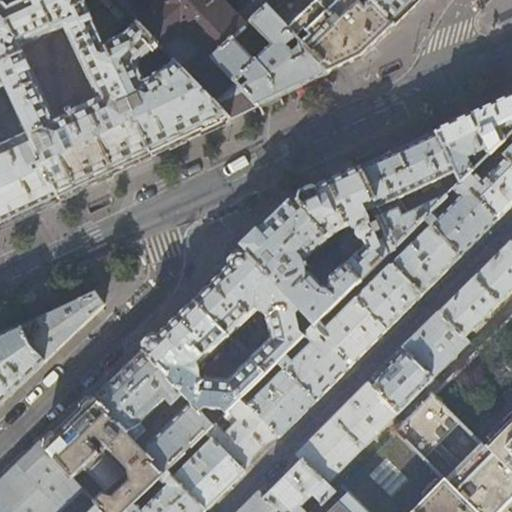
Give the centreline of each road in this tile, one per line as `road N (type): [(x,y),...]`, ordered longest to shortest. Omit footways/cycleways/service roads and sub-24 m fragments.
road 1 (residential): [(223,511),(511,224)]
road 2 (residential): [(0,447),(169,283),(161,214)]
road 3 (residential): [(161,214),(419,92)]
road 4 (residential): [(0,286),(161,214)]
